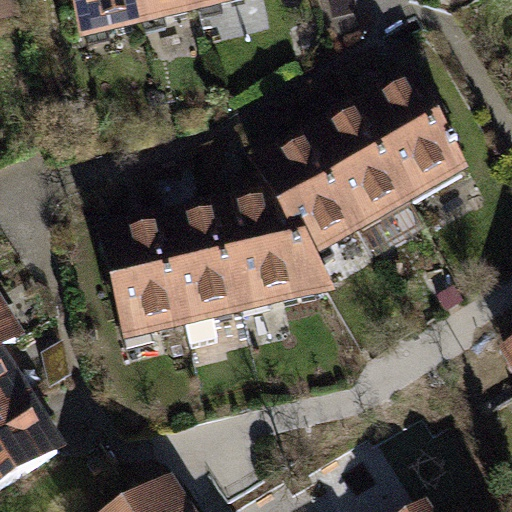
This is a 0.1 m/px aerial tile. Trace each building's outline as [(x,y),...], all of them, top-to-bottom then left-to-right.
[(0,0),(0,18),(17,15),(13,0),(0,0)] [(139,11),(136,0),(75,0),(82,24),(104,19),(107,31),(142,23),(139,11)] [(196,0),(136,0),(139,11),(161,5),(164,17),(199,9),(196,0)] [(410,85),(360,113),(403,189),(422,178),(428,189),(460,171),(451,155),(457,152),(453,145),(447,148),(432,120),(443,114),(437,104),(425,110),(410,85)] [(348,120),(309,142),(352,218),(372,207),(378,218),(409,200),(403,189),(360,113),(353,101),(341,108),(348,120)] [(298,149),(258,171),(262,177),(246,179),(249,194),(269,189),(276,201),(302,247),(321,236),(327,247),(358,229),(352,218),(309,142),(303,131),(292,137),(298,149)] [(239,299),(219,214),(216,201),(204,203),(207,217),(162,227),(185,325),(191,349),(218,342),(213,318),(242,311),(239,299)] [(276,201),(219,214),(239,299),(264,293),(267,304),(327,291),(302,247),(276,201)] [(185,325),(162,227),(159,214),(146,217),(150,231),(104,241),(125,326),(148,320),(151,333),(185,325)] [(0,352),(5,349),(16,342),(0,317),(0,298),(2,297),(0,293),(0,352)] [(5,349),(0,352),(0,420),(25,405),(1,366),(12,360),(5,349)] [(36,398),(25,405),(0,420),(0,490),(57,454),(32,415),(43,408),(36,398)] [(133,511),(179,511),(167,493),(151,503),(136,498),(133,511)]
